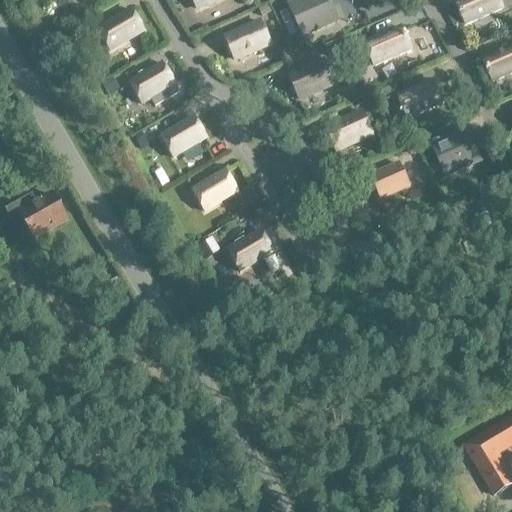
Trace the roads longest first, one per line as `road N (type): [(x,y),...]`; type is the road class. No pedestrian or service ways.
road 1 (unclassified): [(287,511),(0,39)]
road 2 (track): [(222,404),(22,287)]
